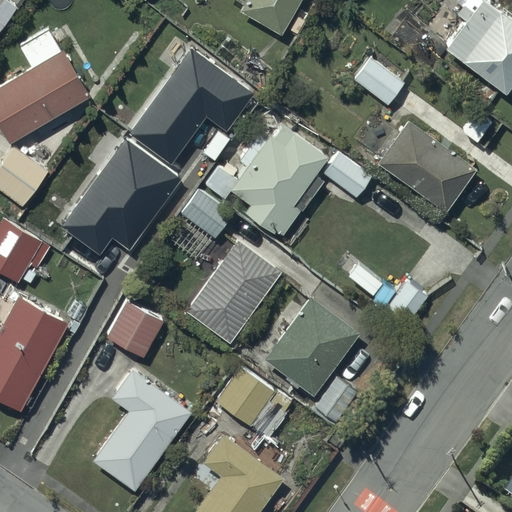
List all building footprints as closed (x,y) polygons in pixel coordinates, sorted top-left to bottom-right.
[(9,0),(0,0),(0,28),(17,6),(9,0)] [(237,10),(279,33),(297,0),(237,0),(241,2),(237,10)] [(479,0),(443,48),(503,93),(511,81),(511,22),(481,0),(479,0)] [(60,51),(48,29),(20,45),(32,67),(0,85),(0,128),(8,143),(89,98),(62,50),(60,51)] [(227,126),(254,88),(191,43),(129,130),(170,160),(206,111),(227,126)] [(369,56),(352,79),(386,104),(403,82),(369,56)] [(376,163),(443,212),(475,169),(408,120),(376,163)] [(215,166),(203,184),(223,198),(228,190),(248,204),(241,213),(278,238),(298,209),(291,204),(325,155),(292,132),(284,145),(268,134),(259,146),(253,142),(239,162),(244,166),(234,179),(215,166)] [(130,248),(181,178),(120,134),(58,219),(99,249),(110,233),(130,248)] [(14,146),(0,164),(0,188),(22,205),(47,171),(14,146)] [(336,150),(320,172),(354,197),(370,175),(336,150)] [(197,188),(179,212),(213,237),(230,213),(197,188)] [(2,216),(0,219),(0,270),(17,281),(30,260),(37,264),(49,244),(2,216)] [(236,241),(185,309),(227,341),(278,272),(236,241)] [(19,296),(0,329),(0,398),(20,410),(68,324),(19,296)] [(309,296),(263,359),(310,393),(356,330),(309,296)] [(124,301),(105,337),(142,357),(161,321),(124,301)] [(293,402),(287,397),(244,367),(242,366),(215,401),(249,426),(250,424),(267,437),(293,402)] [(130,369),(109,398),(126,410),(91,459),(133,490),(189,411),(130,369)] [(333,375),(312,406),(335,422),(356,391),(333,375)] [(221,434),(201,463),(218,476),(192,511),(257,511),(282,478),(221,434)]
